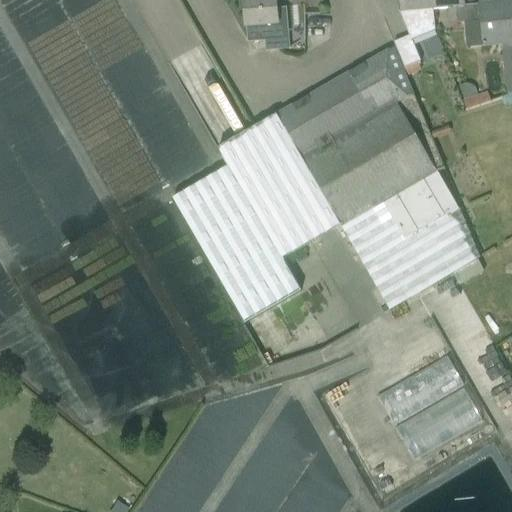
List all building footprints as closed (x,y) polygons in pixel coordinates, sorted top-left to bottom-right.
[(277,11),(276,0),(265,0),(244,2),(248,44),(265,43),(266,54),(290,52),(287,10),(277,11)] [(435,24),(432,0),(400,0),(403,30),(421,29),(421,26),(435,24)] [(483,48),(479,7),(465,8),(464,0),(432,0),(434,13),(449,11),(449,25),(464,24),(467,50),(483,48)] [(511,3),(479,6),(479,7),(483,48),(484,50),(511,47),(511,3)] [(395,49),(404,71),(421,64),(410,38),(393,45),(395,49)] [(395,49),(218,152),(282,262),(341,228),(390,312),(480,260),(460,212),(438,174),(445,170),(404,71),(395,49)] [(467,109),(491,105),(489,95),(465,98),(467,109)] [(493,399),(511,387),(511,380),(488,342),(466,355),(493,399)] [(378,392),(391,423),(466,391),(452,360),(378,392)] [(397,427),(414,460),(483,423),(466,391),(397,427)] [(111,511),(127,511),(128,511),(117,503),(111,511)]
